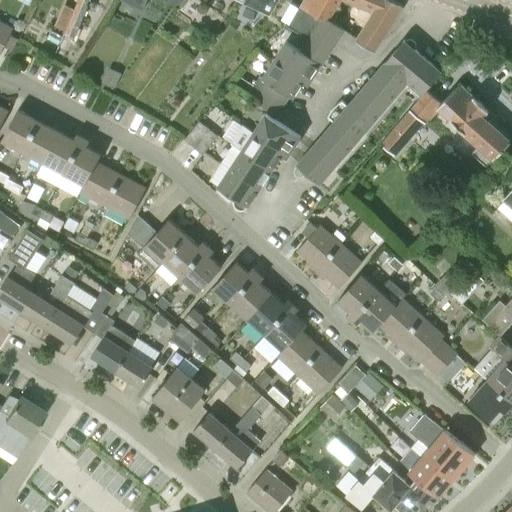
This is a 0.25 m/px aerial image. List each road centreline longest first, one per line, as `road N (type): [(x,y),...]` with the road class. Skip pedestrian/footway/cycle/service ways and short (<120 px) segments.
road 1 (residential): [(511,464),(169,168),(24,86),(0,84)]
road 2 (residential): [(234,511),(121,417),(0,338)]
